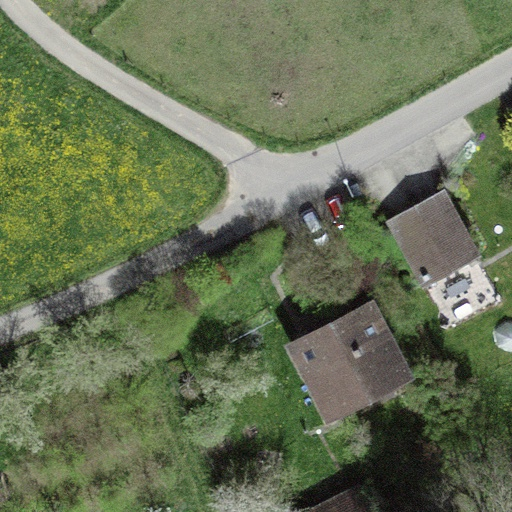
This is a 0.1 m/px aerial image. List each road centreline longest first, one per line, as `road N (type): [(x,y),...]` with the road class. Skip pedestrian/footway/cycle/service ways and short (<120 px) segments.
road 1 (unclassified): [(0,326),(122,278),(283,194)]
road 2 (residential): [(283,194),(511,68)]
